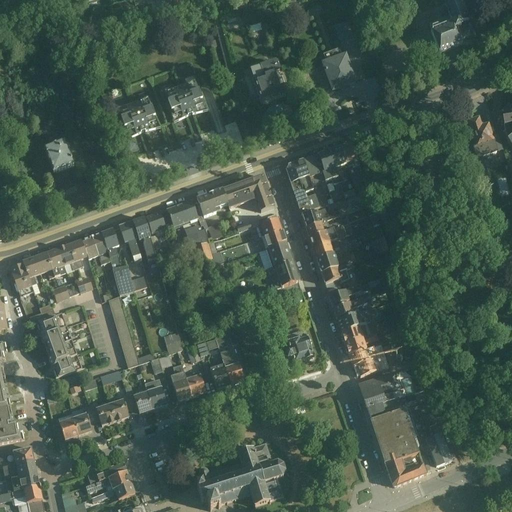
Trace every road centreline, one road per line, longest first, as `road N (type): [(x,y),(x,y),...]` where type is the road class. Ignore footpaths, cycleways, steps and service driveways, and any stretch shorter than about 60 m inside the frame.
road 1 (secondary): [(0,257),(270,162)]
road 2 (secondary): [(270,162),(471,89),(511,60)]
road 3 (residential): [(270,162),(340,377)]
road 4 (residential): [(128,448),(340,377)]
road 5 (residential): [(0,257),(44,475)]
road 6 (residential): [(340,377),(384,506)]
road 7 (residential): [(511,461),(384,506)]
